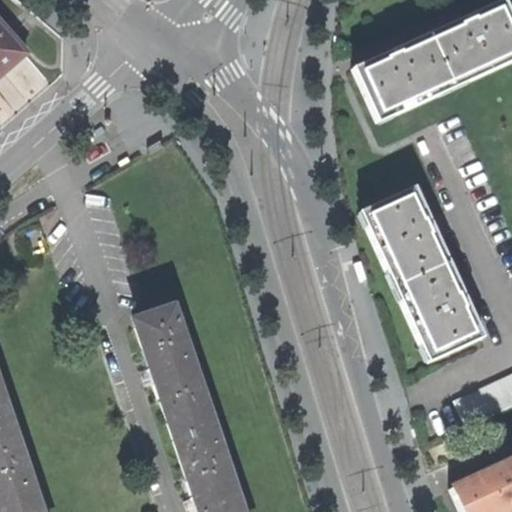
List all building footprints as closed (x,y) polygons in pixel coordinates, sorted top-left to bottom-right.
[(392,55),(353,72),(378,126),(511,63),(511,22),(504,4),(465,21),(392,55)] [(0,75),(12,65),(25,53),(0,24),(0,75)] [(429,363),(482,339),(463,299),(428,224),(413,191),(360,215),(429,363)] [(359,283),(367,281),(362,265),(361,261),(356,262),(353,263),(359,283)] [(152,387),(157,386),(163,404),(160,405),(173,444),(211,430),(170,311),(133,324),(141,350),(144,349),(152,371),(147,373),(150,381),(152,387)] [(500,380),(511,405),(511,375),(500,380)] [(500,412),(511,406),(511,405),(500,380),(487,386),(500,412)] [(500,412),(487,386),(476,391),(488,418),(500,412)] [(465,396),(477,423),(488,418),(476,391),(465,396)] [(0,443),(14,439),(0,394),(0,443)] [(465,428),(477,423),(465,396),(453,401),(465,428)] [(238,511),(211,430),(173,444),(186,481),(188,480),(194,498),(190,500),(193,509),(193,511),(238,511)] [(0,511),(38,511),(14,439),(0,443),(0,511)] [(511,462),(492,471),(448,491),(457,511),(505,511),(511,509),(511,462)]
